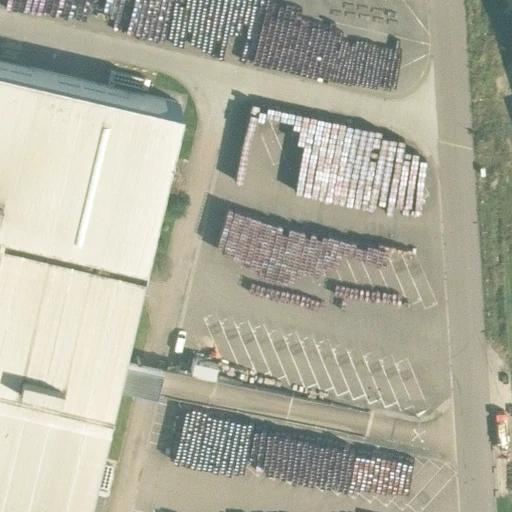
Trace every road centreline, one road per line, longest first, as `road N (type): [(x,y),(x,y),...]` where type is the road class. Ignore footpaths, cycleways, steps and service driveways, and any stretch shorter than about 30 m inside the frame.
road 1 (unknown): [(174,271),(466,337)]
road 2 (unknown): [(187,192),(459,226)]
road 3 (unknown): [(174,271),(161,379),(128,472)]
road 4 (unknown): [(128,472),(279,511)]
road 5 (unknown): [(211,70),(187,192)]
